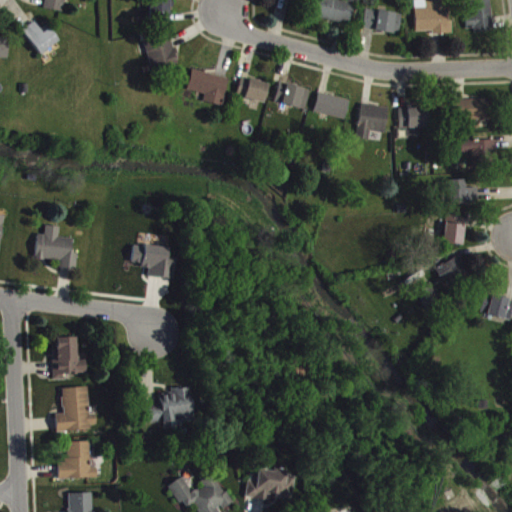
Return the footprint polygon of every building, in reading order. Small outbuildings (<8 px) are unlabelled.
[(66,17),(67,0),(47,0),(46,14),(66,17)] [(170,28),(170,0),(150,0),(150,28),(170,28)] [(466,20),(466,34),(474,34),(475,38),(494,37),(491,0),(480,0),(471,1),(472,19),(466,20)] [(317,22),(351,30),(356,8),(321,1),(317,22)] [(453,37),(453,26),(447,27),(447,5),(415,5),(416,38),(453,37)] [(399,40),(403,20),(367,14),(363,34),(399,40)] [(43,38),(35,27),(23,35),(40,61),(60,47),(50,33),(43,38)] [(150,73),(177,69),(173,40),(146,44),(150,73)] [(0,63),(8,63),(9,44),(0,43),(0,63)] [(229,84),(192,74),(187,95),(205,99),(203,107),(222,112),(229,84)] [(237,102),(264,109),(269,89),(242,82),(237,102)] [(310,95),(280,88),(275,108),(306,115),(310,95)] [(351,105),(319,98),(314,117),(346,125),(351,105)] [(493,104),(454,105),(454,126),(493,126),(493,104)] [(386,138),(389,113),(361,110),(357,145),(370,146),(371,136),(386,138)] [(428,133),(427,113),(399,114),(400,134),(409,134),(409,141),(420,141),(420,133),(428,133)] [(472,159),(472,169),(497,170),(497,146),(462,145),(462,159),(472,159)] [(479,193),(465,193),(465,185),(443,186),(444,209),(479,208),(479,193)] [(466,223),(447,220),(442,248),(462,251),(466,223)] [(60,232),(46,231),(45,240),(38,240),(35,263),(61,266),(60,273),(77,275),(79,259),(72,258),(73,244),(59,242),(60,232)] [(168,254),(134,250),(132,267),(142,269),(141,273),(149,274),(148,282),(174,285),(176,263),(167,262),(168,254)] [(434,274),(443,291),(467,278),(458,261),(434,274)] [(480,319),(511,325),(511,323),(511,304),(483,299),(480,319)] [(56,343),(56,354),(53,354),(54,385),(64,385),(64,380),(87,379),(87,365),(77,365),(76,343),(56,343)] [(63,393),(64,419),(56,420),(56,436),(97,434),(96,419),(90,419),(88,392),(63,393)] [(144,411),(146,429),(165,427),(166,432),(195,428),(191,392),(171,394),(172,399),(160,400),(161,409),(144,411)] [(98,483),(97,473),(91,473),(90,447),(66,448),(67,468),(58,468),(59,484),(98,483)] [(246,503),(269,506),(270,502),(293,505),(295,482),(286,481),(287,475),(274,473),(273,477),(258,475),(257,485),(248,484),(246,503)] [(231,511),(233,511),(214,478),(200,486),(203,492),(192,498),(184,482),(169,491),(179,509),(184,506),(187,511),(190,511),(195,509),(196,511),(231,511)] [(93,511),(93,499),(69,499),(69,511),(93,511)]
